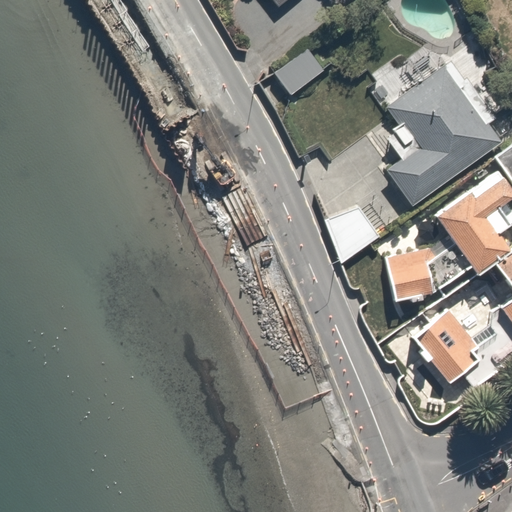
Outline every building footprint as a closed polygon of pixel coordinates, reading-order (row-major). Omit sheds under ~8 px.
[(270,0),(279,12),(296,0),(270,0)] [(306,51),(298,50),(279,67),(278,75),(293,94),(303,95),(322,79),(322,71),(306,51)] [(490,129),(439,63),(388,103),(405,125),(387,139),(404,161),(390,172),(422,212),(511,142),(511,128),(504,118),(490,129)] [(511,182),(503,170),(438,219),(486,282),(503,269),(511,280),(511,311),(508,314),(511,320),(511,240),(498,222),(511,210),(511,182)] [(364,206),(324,220),(339,261),(379,247),(364,206)] [(431,273),(430,265),(438,264),(434,247),(388,256),(398,305),(404,303),(406,309),(430,304),(429,298),(444,295),(439,272),(431,273)] [(461,305),(418,341),(459,389),(511,343),(493,321),(473,337),(466,329),(475,321),(461,305)]
